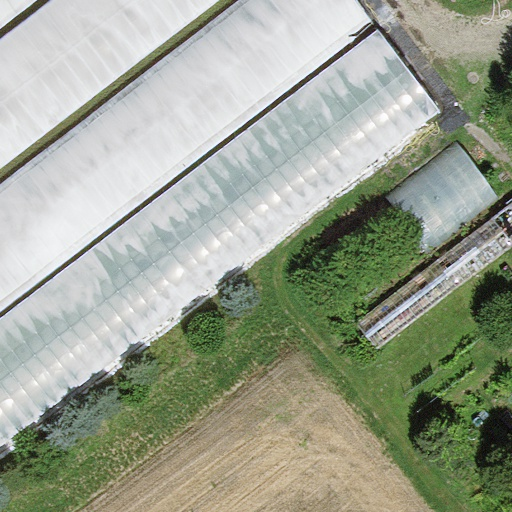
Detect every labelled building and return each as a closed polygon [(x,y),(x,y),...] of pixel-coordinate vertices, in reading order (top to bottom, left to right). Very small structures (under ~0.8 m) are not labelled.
[(60,0),(0,46),(0,162),(212,0),(60,0)] [(0,0),(0,16),(20,0),(0,0)] [(261,0),(0,202),(0,297),(361,18),(346,0),(261,0)] [(0,442),(433,112),(375,38),(0,324),(0,442)] [(434,248),(502,193),(459,140),(391,195),(434,248)]
